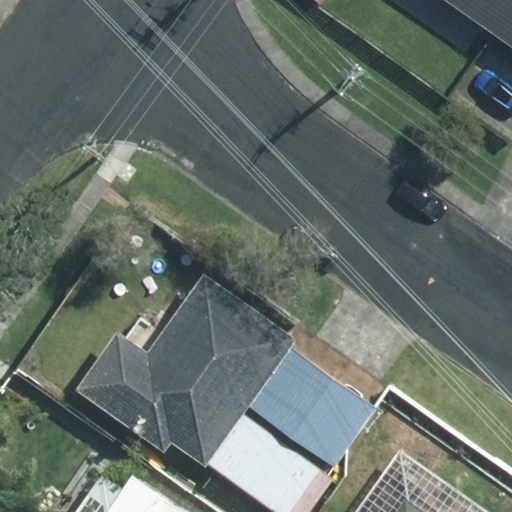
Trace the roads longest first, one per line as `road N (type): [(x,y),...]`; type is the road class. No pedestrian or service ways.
road 1 (residential): [(69,21),(511,331)]
road 2 (residential): [(0,120),(69,21)]
